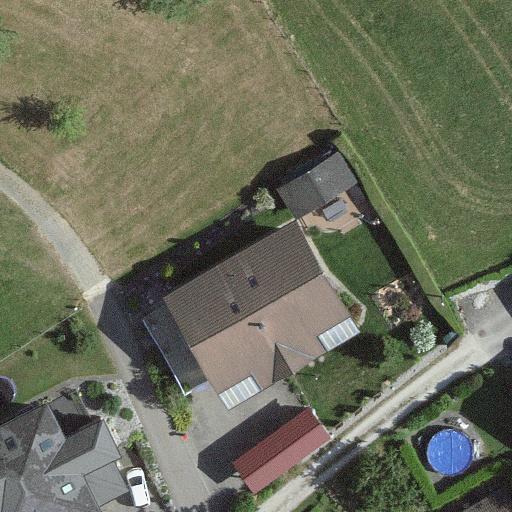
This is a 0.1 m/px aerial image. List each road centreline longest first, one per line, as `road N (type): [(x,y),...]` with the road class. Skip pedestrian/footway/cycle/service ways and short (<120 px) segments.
road 1 (residential): [(104,303),(192,511)]
road 2 (track): [(0,176),(70,240),(104,303)]
